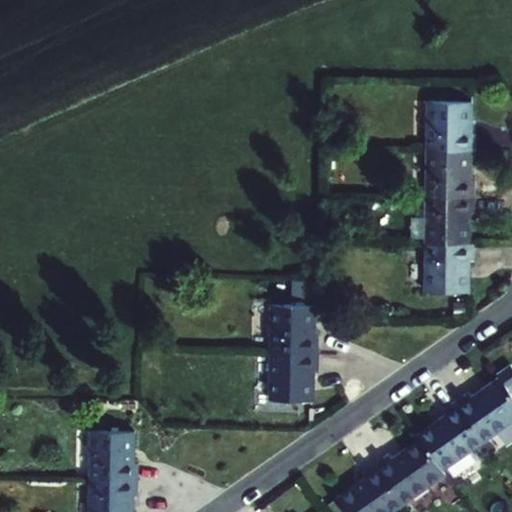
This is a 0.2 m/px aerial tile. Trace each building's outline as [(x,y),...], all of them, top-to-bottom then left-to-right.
[(429,101),(428,148),(471,149),(475,149),(475,133),(471,133),(472,101),(429,101)] [(471,180),(471,149),(428,148),(428,195),(475,196),(475,180),(471,180)] [(475,196),(428,195),(427,243),(470,243),(471,212),(475,212),(475,196)] [(470,243),(427,243),(427,290),(470,291),(470,258),(474,258),(474,243),(470,243)] [(315,304),(272,303),(271,351),(319,352),(319,337),(315,337),(315,304)] [(315,400),(315,368),(319,368),(319,352),(271,351),(271,399),(315,400)] [(511,390),(502,377),(473,397),(470,392),(457,402),(485,442),(511,422),(511,390)] [(485,442),(457,402),(444,411),(447,415),(418,436),(421,440),(443,471),(485,442)] [(92,430),(91,477),(139,478),(139,463),(136,463),(136,430),(92,430)] [(446,475),(443,471),(421,440),(394,459),(391,455),(377,465),(405,504),(446,475)] [(349,511),(393,511),(405,504),(377,465),(365,473),(367,478),(339,497),(349,511)] [(139,478),(91,477),(90,511),(135,511),(135,494),(139,494),(139,478)]
